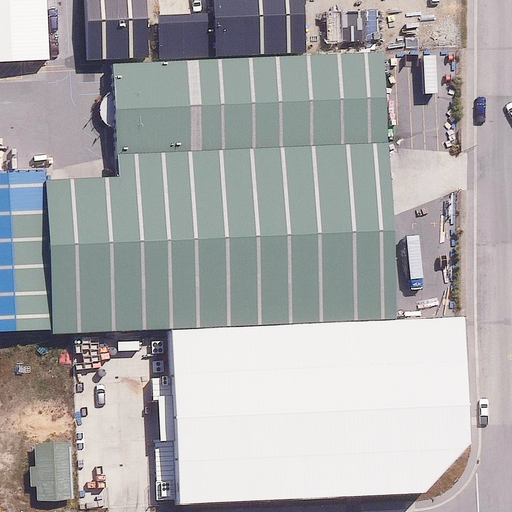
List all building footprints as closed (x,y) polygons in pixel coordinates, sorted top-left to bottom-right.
[(0,0),(0,63),(42,61),(38,0),(0,0)] [(290,0),(199,0),(201,23),(136,27),(134,0),(62,0),(67,72),(294,58),(290,0)] [(387,314),(371,57),(104,73),(110,176),(31,181),(40,336),(387,314)] [(0,338),(40,336),(31,181),(0,183),(0,338)] [(448,315),(160,333),(171,508),(406,495),(458,442),(448,315)]
